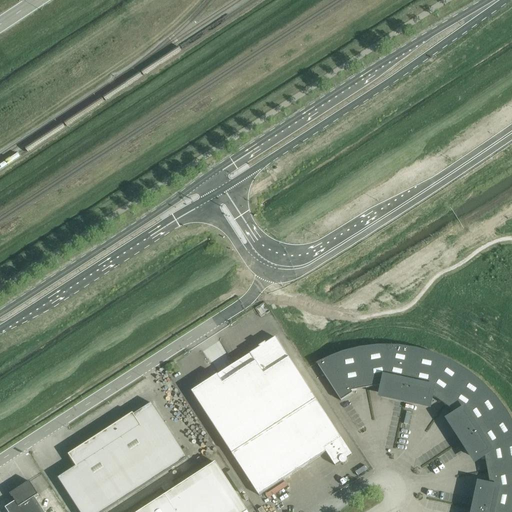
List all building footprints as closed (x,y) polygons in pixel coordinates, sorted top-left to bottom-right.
[(352,455),(276,337),(266,344),(265,343),(262,345),(259,347),(260,348),(250,354),(255,362),(223,383),(217,375),(192,392),(259,496),(326,452),(335,466),(340,462),(343,464),(345,463),(347,462),(347,460),(346,458),(352,455)] [(511,511),(511,420),(507,411),(496,397),(482,382),(468,371),(452,362),(434,354),(416,349),(398,346),(378,346),(360,348),(343,352),(329,357),(317,363),(312,366),(313,367),(317,364),(341,401),(353,393),(351,391),(385,385),(383,395),(428,405),(430,395),(459,415),(450,420),(475,459),(484,454),(491,488),(480,486),(474,511),(511,511)] [(104,511),(187,458),(157,412),(152,403),(133,415),(133,413),(68,455),(76,467),(58,479),(79,511),(104,511)] [(444,435),(453,431),(450,427),(442,431),(444,435)] [(426,451),(429,458),(448,449),(444,443),(426,451)] [(446,452),(449,460),(455,457),(451,449),(446,452)] [(139,511),(247,511),(215,463),(139,511)] [(37,495),(38,495),(35,490),(29,482),(10,494),(11,497),(12,497),(15,501),(5,508),(7,511),(44,511),(34,497),(37,495)] [(346,484),(323,500),(329,509),(345,499),(343,496),(349,492),(348,491),(350,489),(346,484)]
